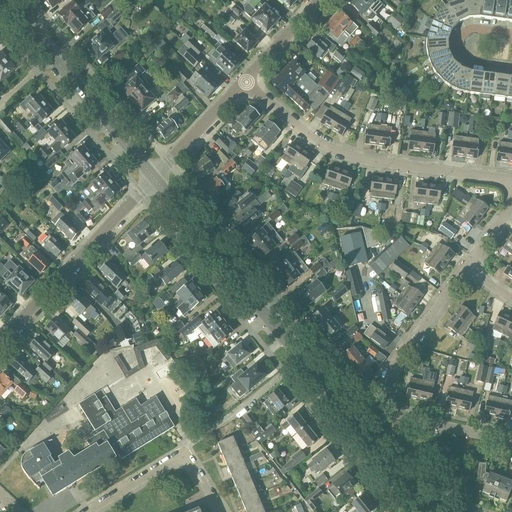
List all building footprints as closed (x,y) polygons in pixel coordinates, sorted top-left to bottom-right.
[(44,0),(46,2),(46,3),(49,7),(51,7),(53,9),(62,0),(44,0)] [(77,0),(59,16),(60,18),(60,20),(63,24),(65,24),(66,25),(67,25),(86,8),(94,1),(92,0),(77,0)] [(243,0),(248,4),(272,27),(274,26),(275,26),(277,23),(277,22),(278,21),(264,8),(256,0),(253,0),(252,0),(251,0),(243,0)] [(295,3),(291,0),(278,0),(288,9),(289,8),(291,8),(294,5),(294,4),(295,3)] [(361,15),(366,19),(370,23),(373,23),(376,25),(380,21),(372,13),(357,0),(350,0),(348,3),(361,15)] [(371,0),(357,0),(372,13),(377,7),(373,2),(374,2),(371,0)] [(450,13),(457,22),(459,24),(468,19),(463,0),(458,0),(453,2),(446,7),(450,13)] [(479,19),(481,0),(463,0),(468,19),(478,19),(479,19)] [(481,0),(479,19),(491,21),(494,0),(481,0)] [(494,0),(491,21),(504,22),(507,1),(498,0),(494,0)] [(272,27),(248,4),(243,9),(244,13),(266,34),(267,33),(269,33),(271,30),(271,29),(272,27)] [(235,6),(231,10),(238,17),(242,13),(235,6)] [(459,24),(457,22),(450,13),(446,7),(445,7),(438,13),(433,21),(450,30),(451,31),(458,24),(459,24)] [(86,8),(67,25),(76,35),(83,28),(84,30),(89,26),(87,25),(89,23),(95,18),(86,8)] [(108,8),(100,15),(104,20),(112,13),(108,8)] [(236,19),(228,11),(222,17),(231,25),(236,19)] [(120,18),(115,13),(106,21),(110,26),(120,18)] [(189,17),(184,13),(180,18),(185,22),(189,17)] [(332,21),(348,36),(357,45),(360,41),(356,37),(354,39),(352,37),(353,35),(352,34),(351,33),(354,30),(350,25),(350,24),(339,14),(332,21)] [(357,45),(348,36),(332,21),(325,29),(336,40),(337,39),(342,43),(345,40),(347,42),(349,40),(351,42),(349,44),(353,48),(357,45)] [(451,31),(450,30),(433,21),(429,30),(426,38),(446,41),(448,41),(451,32),(451,31)] [(201,29),(213,40),(218,35),(205,24),(201,29)] [(366,30),(377,40),(381,34),(371,25),(366,30)] [(240,38),(235,42),(247,53),(249,52),(250,52),(252,50),(252,49),(256,44),(244,32),(244,33),(239,29),(235,33),(240,38)] [(102,64),(107,60),(108,59),(104,55),(112,49),(114,50),(124,41),(116,33),(112,37),(108,32),(102,37),(101,36),(86,48),(92,55),(92,56),(95,59),(96,59),(98,61),(102,64)] [(190,39),(184,35),(180,40),(185,45),(190,39)] [(448,41),(446,41),(426,38),(426,39),(426,49),(427,57),(441,54),(448,52),(447,42),(448,41)] [(315,39),(307,48),(319,59),(322,60),(329,53),(327,51),(328,49),(323,44),(322,45),(315,39)] [(190,41),(185,46),(197,57),(202,52),(190,41)] [(212,50),(234,70),(240,63),(227,51),(226,51),(222,47),(218,43),(212,50)] [(151,47),(142,54),(146,59),(155,51),(151,47)] [(190,50),(182,57),(194,69),(201,61),(190,50)] [(228,77),(234,70),(212,50),(205,57),(209,61),(214,65),(215,65),(228,77)] [(339,50),(333,57),(341,63),(346,57),(339,50)] [(448,52),(441,54),(427,57),(427,58),(431,67),(435,75),(441,70),(452,62),(448,52)] [(452,62),(441,70),(435,75),(436,75),(442,82),(449,87),(460,69),(453,62),(452,62)] [(6,63),(0,68),(0,82),(13,71),(13,70),(13,68),(11,66),(10,66),(9,66),(8,65),(6,63)] [(175,64),(171,69),(184,81),(188,77),(175,64)] [(313,103),(309,107),(314,112),(327,98),(339,81),(327,72),(318,84),(316,87),(303,75),(303,74),(302,73),(304,71),(299,66),(297,68),(293,64),(283,75),(313,103)] [(132,102),(145,90),(149,87),(140,77),(141,76),(145,73),(139,65),(120,81),(126,88),(124,91),(125,92),(124,94),(127,97),(128,97),(132,102)] [(355,69),(351,74),(360,81),(364,75),(355,69)] [(467,94),(470,75),(470,73),(461,69),(460,69),(449,87),(450,88),(459,92),(467,94)] [(195,76),(213,93),(219,86),(206,73),(205,74),(201,70),(195,76)] [(471,73),(470,73),(470,75),(467,94),(468,94),(480,96),(483,74),(471,73)] [(356,82),(344,74),(334,90),(344,96),(349,86),(353,88),(356,82)] [(492,97),(495,76),(483,74),(480,96),(480,100),(489,101),(490,97),(492,97)] [(313,103),(283,75),(273,85),(283,96),(285,95),(304,113),(309,107),(313,103)] [(213,93),(195,76),(189,82),(194,86),(193,87),(207,99),(213,93)] [(508,78),(495,76),(492,97),(505,99),(507,80),(508,78)] [(146,92),(145,90),(132,102),(136,106),(136,108),(138,111),(140,111),(141,112),(148,107),(150,107),(153,105),(153,103),(154,102),(154,101),(158,98),(150,89),(146,92)] [(176,90),(168,97),(173,102),(181,95),(176,90)] [(388,90),(384,96),(390,102),(395,96),(388,90)] [(26,107),(34,117),(46,106),(43,103),(44,101),(41,98),(40,98),(38,97),(26,107)] [(177,113),(180,111),(191,101),(188,98),(187,97),(176,106),(173,108),(177,113)] [(371,98),(366,110),(373,113),(377,101),(371,98)] [(47,107),(46,106),(34,117),(28,122),(34,128),(40,123),(40,124),(52,113),(51,112),(51,110),(49,107),(47,107)] [(237,123),(232,130),(237,134),(241,130),(244,133),(246,131),(258,117),(249,108),(236,122),(237,123)] [(320,124),(331,130),(341,114),(331,108),(320,124)] [(449,113),(447,128),(454,128),(458,129),(459,114),(456,114),(449,113)] [(351,120),(341,114),(331,130),(341,137),(351,120)] [(436,126),(443,127),(445,115),(438,114),(436,126)] [(0,116),(0,127),(1,129),(8,136),(14,131),(1,116),(0,116)] [(164,125),(157,130),(161,135),(160,136),(162,139),(164,139),(165,140),(177,130),(180,127),(173,118),(169,120),(168,120),(163,124),(164,125)] [(15,126),(19,130),(23,125),(20,122),(15,126)] [(56,142),(69,132),(65,128),(66,127),(64,124),(62,124),(60,122),(48,133),(56,142)] [(251,141),(258,147),(273,128),(267,123),(262,129),(261,128),(254,136),(255,137),(251,141)] [(27,129),(23,125),(19,130),(22,134),(27,129)] [(365,145),(377,147),(379,127),(368,126),(365,145)] [(379,127),(377,147),(389,148),(391,129),(379,127)] [(273,128),(258,147),(264,152),(268,148),(269,148),(275,139),(274,139),(279,133),(273,128)] [(32,147),(41,138),(46,134),(42,130),(28,142),(32,147)] [(408,151),(420,152),(423,133),(411,131),(408,151)] [(69,132),(56,142),(50,148),(56,154),(62,149),(75,139),(73,137),(73,136),(71,133),(70,133),(69,132)] [(423,133),(420,152),(432,154),(435,134),(423,133)] [(222,151),(227,156),(237,146),(231,140),(227,143),(221,137),(215,143),(222,151)] [(464,158),(467,139),(455,138),(452,157),(464,158)] [(467,139),(464,158),(475,160),(476,160),(479,141),(467,139)] [(508,164),(510,144),(498,143),(496,162),(508,164)] [(291,167),(302,151),(292,144),(281,160),(291,167)] [(72,174),(91,158),(87,154),(87,153),(85,150),(84,150),(82,148),(70,159),(74,164),(68,169),(72,174)] [(250,148),(245,154),(249,157),(254,151),(250,148)] [(231,160),(227,156),(222,151),(217,156),(225,165),(231,160)] [(302,151),(291,167),(301,174),(312,157),(302,151)] [(48,170),(56,164),(59,161),(54,156),(43,165),(48,170)] [(194,175),(196,175),(199,179),(207,174),(208,175),(213,171),(213,170),(217,166),(210,156),(205,160),(205,159),(192,169),(191,172),(194,175)] [(253,165),(258,169),(265,161),(260,157),(253,165)] [(91,158),(72,174),(78,180),(84,175),(84,176),(86,175),(88,175),(90,173),(90,171),(97,165),(95,163),(95,162),(93,159),(92,159),(91,158)] [(220,170),(225,176),(237,168),(232,161),(220,170)] [(258,169),(253,165),(248,161),(241,169),(251,177),(258,169)] [(269,166),(263,174),(269,179),(274,170),(269,166)] [(323,185),(334,189),(341,171),(330,167),(323,185)] [(341,171),(334,189),(346,193),(353,175),(341,171)] [(59,178),(62,182),(67,178),(64,173),(59,178)] [(100,194),(112,183),(110,181),(111,180),(108,177),(107,177),(105,175),(93,186),(100,194)] [(222,176),(220,177),(217,180),(216,179),(211,183),(211,185),(205,190),(212,199),(224,190),(226,192),(230,189),(231,188),(231,187),(230,186),(222,176)] [(67,178),(62,182),(66,186),(71,182),(67,178)] [(370,198),(382,199),(384,180),(372,178),(370,198)] [(384,180),(382,199),(394,201),(396,181),(384,180)] [(112,183),(100,194),(101,195),(95,200),(101,207),(107,202),(108,201),(110,201),(113,199),(113,197),(120,191),(118,190),(118,188),(116,186),(114,186),(112,183)] [(414,203),(426,205),(428,185),(416,184),(414,203)] [(428,185),(426,205),(438,206),(440,187),(428,185)] [(57,194),(62,190),(58,186),(53,190),(57,194)] [(27,201),(36,194),(29,187),(21,195),(27,201)] [(455,189),(450,195),(461,203),(465,196),(455,189)] [(219,208),(227,217),(233,211),(234,213),(239,209),(242,212),(255,202),(248,193),(247,193),(248,194),(243,199),(239,194),(238,193),(235,193),(234,194),(223,202),(224,204),(219,208)] [(55,202),(64,212),(68,208),(59,198),(55,202)] [(472,198),(465,208),(480,219),(488,209),(472,198)] [(85,209),(90,204),(87,200),(81,205),(85,209)] [(90,204),(85,209),(88,213),(94,208),(90,204)] [(73,212),(76,216),(81,212),(85,209),(81,205),(77,208),(73,212)] [(347,205),(343,218),(349,220),(353,207),(347,205)] [(480,219),(465,208),(458,217),(473,229),(480,219)] [(259,218),(252,209),(233,225),(240,234),(259,218)] [(276,212),(268,218),(272,223),(280,216),(276,212)] [(88,220),(81,213),(76,217),(83,224),(88,220)] [(402,223),(410,224),(411,214),(404,213),(402,223)] [(0,232),(8,224),(0,216),(0,232)] [(417,216),(416,225),(416,226),(427,228),(428,218),(424,217),(420,217),(417,216)] [(60,230),(60,231),(71,241),(72,242),(76,237),(75,236),(79,232),(73,226),(74,225),(69,220),(68,221),(65,217),(56,227),(60,230)] [(143,222),(131,231),(134,235),(132,237),(135,242),(138,240),(141,244),(153,235),(143,222)] [(443,223),(438,230),(450,239),(455,232),(443,223)] [(22,224),(18,228),(23,232),(27,228),(22,224)] [(254,250),(255,252),(276,234),(268,225),(261,231),(262,232),(248,244),(249,244),(248,247),(252,251),(254,250)] [(30,230),(26,235),(33,242),(38,237),(30,230)] [(361,232),(341,237),(348,267),(368,262),(361,232)] [(283,242),(276,234),(255,252),(256,253),(255,255),(258,259),(261,259),(262,260),(275,249),(275,248),(283,242)] [(287,241),(291,247),(299,241),(295,235),(287,241)] [(49,236),(41,244),(45,247),(44,249),(48,253),(49,251),(56,258),(59,254),(61,254),(63,252),(63,250),(64,249),(58,244),(60,243),(54,237),(52,239),(49,236)] [(304,237),(299,241),(291,247),(296,253),(304,246),(308,242),(304,237)] [(25,238),(21,243),(27,248),(31,244),(25,238)] [(145,254),(141,258),(142,258),(149,267),(166,253),(166,251),(164,248),(162,248),(159,244),(151,250),(150,249),(144,253),(145,254)] [(438,244),(431,253),(446,265),(454,255),(438,244)] [(142,248),(139,245),(136,248),(136,247),(130,252),(129,249),(121,255),(126,261),(142,248)] [(27,253),(29,254),(25,259),(29,262),(29,263),(40,274),(41,273),(43,273),(45,271),(45,269),(49,265),(37,253),(37,254),(31,248),(27,253)] [(439,275),(446,265),(431,253),(424,263),(439,275)] [(131,267),(137,262),(142,258),(141,258),(138,254),(134,258),(127,262),(131,267)] [(277,279),(279,281),(297,265),(295,262),(291,257),(286,262),(286,261),(272,272),(273,274),(273,276),(276,279),(277,279)] [(9,262),(7,264),(3,260),(0,262),(0,265),(3,268),(26,289),(27,288),(29,288),(31,286),(31,284),(33,283),(19,270),(18,270),(13,266),(9,262)] [(410,272),(409,272),(395,261),(389,270),(404,281),(407,275),(410,272)] [(297,265),(279,281),(280,283),(280,285),(283,288),(284,287),(285,289),(299,278),(308,270),(301,262),(297,265)] [(511,280),(511,262),(503,274),(511,280)] [(104,268),(101,272),(107,278),(106,279),(111,283),(112,283),(116,286),(124,278),(120,274),(121,273),(115,267),(114,268),(108,263),(107,264),(106,264),(103,267),(104,268)] [(162,274),(158,277),(166,286),(182,273),(182,272),(181,270),(179,268),(178,267),(175,264),(168,269),(167,268),(161,272),(162,274)] [(318,264),(310,270),(313,275),(321,268),(318,264)] [(3,268),(0,265),(0,271),(4,276),(2,278),(6,281),(5,282),(6,283),(20,296),(21,295),(23,294),(25,292),(25,290),(26,289),(3,268)] [(329,265),(316,276),(320,280),(333,270),(329,265)] [(352,292),(360,290),(355,271),(347,273),(352,292)] [(149,275),(144,279),(148,284),(153,280),(149,275)] [(101,305),(111,295),(99,283),(98,285),(92,280),(92,281),(90,281),(88,283),(88,284),(84,289),(91,295),(90,296),(94,300),(95,299),(101,305)] [(318,282),(313,286),(308,289),(294,300),(298,305),(298,306),(300,309),(301,309),(302,310),(316,299),(320,295),(325,291),(318,282)] [(177,295),(185,305),(186,305),(199,294),(195,289),(196,288),(193,285),(192,285),(191,284),(177,295)] [(407,285),(399,295),(415,307),(422,297),(407,285)] [(342,286),(330,296),(335,303),(348,293),(342,286)] [(126,295),(120,290),(116,294),(122,299),(126,295)] [(166,293),(159,299),(163,303),(170,298),(166,293)] [(200,295),(199,294),(186,305),(185,305),(178,311),(183,317),(190,311),(191,311),(204,300),(203,299),(204,298),(201,295),(200,295)] [(373,314),(380,312),(377,294),(370,295),(371,299),(373,314)] [(391,321),(385,294),(378,295),(383,322),(391,321)] [(0,308),(4,313),(6,311),(7,311),(10,309),(9,307),(11,305),(0,295),(0,308)] [(415,307),(399,295),(392,305),(408,317),(415,307)] [(95,310),(90,305),(83,299),(82,301),(77,296),(77,297),(76,297),(75,297),(73,299),(73,300),(69,304),(76,311),(75,312),(79,316),(85,321),(95,310)] [(453,317),(469,328),(476,319),(460,307),(453,317)] [(319,330),(331,320),(327,316),(332,312),(328,308),(324,311),(323,310),(311,320),(312,321),(311,323),(313,325),(315,325),(319,330)] [(492,331),(502,336),(511,319),(500,313),(492,331)] [(197,329),(205,339),(223,324),(220,320),(220,318),(218,315),(217,315),(216,314),(203,324),(198,318),(193,322),(185,328),(189,334),(197,328),(198,328),(197,329)] [(83,323),(77,318),(76,317),(71,324),(86,338),(91,331),(83,323)] [(469,328),(453,317),(446,326),(462,338),(469,328)] [(56,319),(46,329),(50,334),(48,337),(56,344),(59,342),(69,331),(56,319)] [(511,319),(502,336),(511,340),(511,319)] [(331,320),(319,330),(322,334),(322,336),(324,338),(326,339),(327,340),(339,330),(339,329),(343,326),(339,321),(335,324),(331,320)] [(180,323),(172,329),(176,333),(184,328),(180,323)] [(223,324),(205,339),(214,349),(219,345),(218,344),(231,334),(231,333),(231,331),(229,328),(227,328),(223,324)] [(126,326),(114,331),(119,344),(131,340),(126,326)] [(355,326),(345,334),(348,339),(358,331),(355,326)] [(372,327),(366,337),(383,350),(390,341),(387,338),(372,327)] [(77,331),(73,335),(86,347),(90,342),(77,331)] [(358,334),(352,339),(357,344),(362,339),(358,334)] [(29,347),(45,362),(46,363),(47,362),(57,351),(48,342),(45,345),(38,338),(34,342),(33,342),(30,345),(30,346),(29,347)] [(470,341),(467,348),(479,353),(482,347),(470,341)] [(157,342),(153,343),(154,345),(155,348),(167,362),(171,359),(157,342)] [(229,356),(225,360),(232,369),(236,366),(249,356),(248,355),(248,353),(246,350),(244,350),(240,346),(228,356),(229,356)] [(370,347),(367,351),(375,357),(378,353),(370,347)] [(341,357),(349,368),(361,358),(352,348),(341,357)] [(180,369),(199,362),(198,361),(212,357),(210,349),(196,354),(196,355),(187,358),(175,363),(180,369)] [(358,378),(360,376),(364,381),(372,374),(368,370),(369,369),(361,358),(349,368),(358,378)] [(37,375),(30,368),(25,363),(24,364),(18,359),(15,362),(14,362),(12,364),(12,365),(11,366),(22,377),(27,382),(25,384),(29,388),(38,379),(35,377),(37,375)] [(46,363),(45,362),(41,366),(49,373),(53,368),(47,362),(46,363)] [(199,362),(180,369),(181,370),(187,378),(196,389),(197,388),(210,384),(202,363),(199,364),(199,362)] [(230,379),(234,383),(244,395),(266,376),(265,375),(266,373),(263,369),(260,369),(257,365),(244,375),(240,370),(230,379)] [(479,365),(475,382),(483,384),(486,367),(479,365)] [(40,366),(39,367),(35,371),(40,375),(38,377),(46,385),(53,378),(40,366)] [(455,367),(448,366),(445,376),(453,378),(455,367)] [(485,383),(491,384),(495,369),(489,367),(485,383)] [(55,369),(50,375),(58,381),(62,376),(55,369)] [(3,375),(0,378),(0,397),(12,384),(3,375)] [(418,401),(422,381),(410,379),(406,398),(418,401)] [(434,384),(422,381),(418,401),(430,403),(434,384)] [(21,384),(13,392),(22,400),(29,392),(21,384)] [(206,397),(211,392),(206,386),(201,391),(206,397)] [(457,410),(461,390),(449,388),(445,407),(457,410)] [(461,390),(457,410),(468,412),(473,393),(461,390)] [(263,404),(267,410),(273,417),(279,412),(288,404),(278,392),(268,399),(269,400),(263,404)] [(137,399),(115,413),(105,398),(101,400),(103,403),(99,404),(94,396),(78,406),(79,406),(87,418),(86,419),(87,419),(95,432),(93,433),(96,437),(86,443),(91,450),(73,461),(68,454),(59,460),(59,462),(54,465),(49,458),(50,457),(43,445),(29,453),(32,459),(22,466),(30,479),(34,485),(42,480),(53,498),(115,459),(111,454),(115,452),(121,461),(121,460),(133,452),(134,453),(135,452),(134,452),(147,444),(147,445),(148,444),(147,443),(160,436),(161,436),(161,435),(173,427),(155,398),(141,407),(137,399)] [(495,418),(500,399),(488,396),(484,416),(495,418)] [(500,399),(495,418),(507,421),(511,402),(500,399)] [(5,407),(0,412),(0,414),(4,418),(10,412),(5,407)] [(212,409),(202,415),(206,421),(215,415),(212,409)] [(249,414),(241,420),(247,428),(255,422),(249,414)] [(290,426),(296,435),(306,427),(304,425),(305,424),(302,420),(301,421),(296,415),(289,421),(281,427),(284,431),(290,426)] [(271,426),(261,435),(265,440),(275,432),(271,426)] [(312,435),(306,427),(296,435),(307,449),(317,441),(316,439),(316,438),(313,434),(312,435)] [(217,445),(222,457),(237,450),(234,443),(238,441),(236,437),(217,445)] [(237,450),(222,457),(226,468),(242,461),(239,454),(243,453),(249,450),(248,445),(241,448),(237,450)] [(292,461),(282,470),(285,474),(305,459),(300,452),(290,460),(292,461)] [(313,462),(307,467),(311,473),(313,471),(316,474),(320,471),(320,472),(333,462),(332,460),(331,459),(332,458),(330,454),(327,454),(327,453),(326,452),(312,462),(313,462)] [(251,457),(252,457),(246,460),(247,464),(252,462),(263,457),(259,453),(251,457)] [(226,468),(231,479),(247,473),(246,473),(244,466),(247,464),(246,460),(242,461),(226,468)] [(494,499),(501,479),(485,473),(486,464),(478,464),(477,480),(485,483),(482,493),(489,496),(488,497),(494,499)] [(250,471),(246,473),(247,473),(231,479),(236,491),(251,484),(249,478),(252,476),(250,471)] [(327,482),(326,480),(322,475),(314,481),(319,488),(327,482)] [(333,487),(327,492),(334,501),(340,496),(341,497),(354,486),(353,485),(353,483),(351,481),(349,481),(346,476),(333,487)] [(501,479),(494,499),(498,501),(499,500),(506,502),(510,493),(511,493),(511,478),(510,483),(501,479)] [(236,491),(241,502),(256,496),(253,489),(257,487),(257,488),(261,486),(260,482),(256,484),(255,483),(251,484),(236,491)] [(318,490),(311,496),(314,501),(322,495),(318,490)] [(256,496),(241,502),(244,511),(249,511),(261,507),(258,500),(262,499),(260,494),(256,496)] [(352,506),(356,511),(372,511),(374,511),(362,497),(352,506)] [(249,511),(262,511),(263,511),(273,508),(271,503),(261,507),(249,511)]
